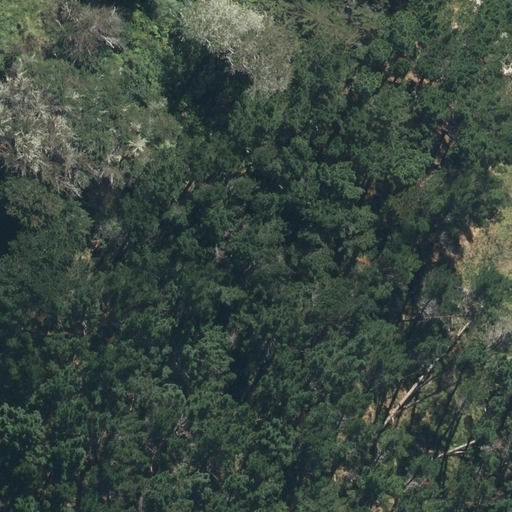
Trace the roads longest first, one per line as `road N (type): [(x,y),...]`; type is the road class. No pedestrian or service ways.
road 1 (track): [(511,277),(446,511)]
road 2 (track): [(461,0),(508,143),(511,196)]
